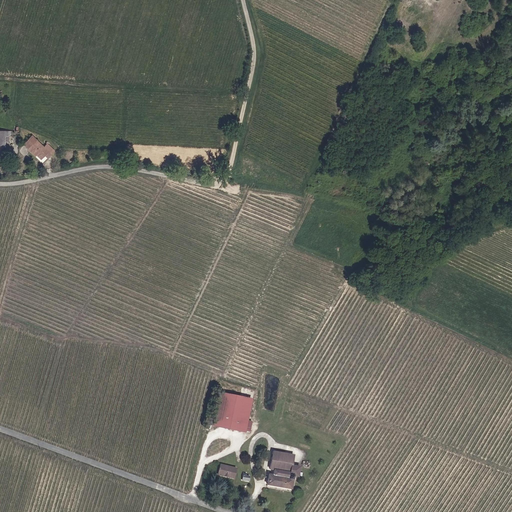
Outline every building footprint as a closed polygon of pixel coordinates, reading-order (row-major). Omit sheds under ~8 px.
[(0,154),(1,154),(1,147),(10,147),(10,136),(15,137),(16,133),(17,134),(18,132),(0,131),(0,154)] [(47,153),(51,149),(54,152),(57,149),(50,141),(47,144),(35,132),(27,140),(32,144),(30,145),(35,152),(37,150),(43,156),(47,153)] [(252,401),(223,394),(215,425),(244,432),(247,422),(252,401)] [(251,433),(253,423),(247,422),(244,432),(251,433)] [(270,474),(269,484),(293,488),(294,476),(297,476),(298,468),(293,467),(295,455),(275,452),(271,469),(284,471),(284,472),(276,471),(275,475),(270,474)] [(236,469),(221,465),(218,474),(234,478),(236,469)]
